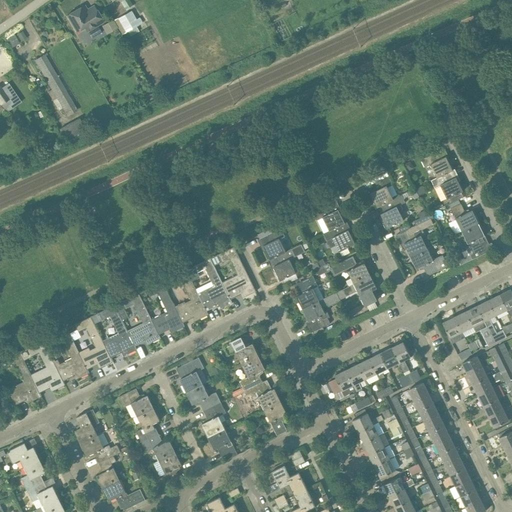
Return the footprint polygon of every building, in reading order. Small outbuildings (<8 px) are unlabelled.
[(129,0),(119,0),(126,10),(133,6),(129,0)] [(87,10),(84,5),(67,15),(77,32),(85,27),(87,32),(103,22),(94,6),(87,10)] [(122,33),(127,30),(128,32),(137,27),(136,26),(137,25),(129,11),(115,19),(122,33)] [(113,20),(107,23),(111,31),(117,28),(113,20)] [(7,39),(15,47),(22,41),(14,33),(7,39)] [(46,54),(35,60),(67,116),(77,110),(45,55),(46,54)] [(14,107),(0,86),(0,103),(6,112),(14,107)] [(145,97),(147,101),(155,98),(153,93),(145,97)] [(86,129),(79,118),(59,129),(63,136),(66,141),(86,129)] [(25,131),(30,137),(37,132),(32,125),(25,131)] [(437,178),(449,172),(453,170),(446,155),(442,157),(439,151),(443,150),(443,149),(421,160),(425,167),(431,164),(437,178)] [(412,169),(412,165),(410,161),(404,163),(408,171),(412,169)] [(387,172),(366,183),(367,186),(371,185),(374,190),(370,192),(378,207),(381,206),(393,199),(387,186),(392,183),(387,172)] [(452,178),(449,172),(437,178),(431,181),(435,188),(440,185),(447,199),(448,199),(457,194),(463,191),(456,176),(452,178)] [(419,196),(415,189),(407,192),(409,196),(411,195),(413,195),(414,199),(419,196)] [(458,199),(464,196),(461,192),(457,194),(448,199),(450,203),(458,199)] [(380,213),(384,221),(382,222),(385,228),(387,227),(388,228),(404,220),(400,212),(402,212),(402,208),(401,205),(406,203),(402,195),(393,199),(381,206),(384,211),(380,213)] [(460,203),(458,199),(450,203),(449,204),(451,208),(452,208),(459,204),(460,203)] [(323,217),(330,230),(330,231),(342,225),(345,223),(338,208),(334,210),(331,204),(335,202),(313,212),(317,220),(323,217)] [(451,208),(462,231),(477,223),(474,217),(475,216),(472,210),(465,213),(461,204),(461,203),(459,204),(452,208),(451,208)] [(417,253),(421,251),(427,248),(431,246),(423,230),(434,224),(431,219),(434,218),(431,212),(427,215),(426,215),(424,216),(423,217),(420,218),(414,221),(416,225),(410,228),(408,224),(399,228),(401,233),(396,235),(400,242),(404,240),(406,243),(404,243),(407,249),(408,249),(412,256),(417,253)] [(307,221),(304,213),(297,216),(300,224),(307,221)] [(472,259),(485,253),(483,249),(487,246),(483,237),(485,235),(482,229),(481,230),(477,223),(462,231),(469,245),(473,253),(470,255),(472,259)] [(344,230),(342,225),(330,231),(330,230),(324,233),(331,248),(336,245),(340,252),(355,244),(348,229),(344,230)] [(270,260),(271,260),(286,252),(280,238),(285,236),(282,228),(260,239),(264,237),(266,243),(263,245),(270,260)] [(286,252),(271,260),(273,265),(273,266),(280,281),(296,273),(289,259),(305,251),(302,244),(292,249),(286,252)] [(218,254),(222,262),(230,258),(238,274),(223,282),(222,282),(230,300),(231,299),(246,292),(248,295),(256,291),(234,246),(225,251),(218,254)] [(428,276),(443,269),(448,266),(443,255),(433,260),(427,248),(421,251),(417,253),(412,256),(415,262),(414,263),(417,269),(423,265),(428,276)] [(354,284),(370,276),(366,269),(367,269),(365,263),(357,266),(353,257),(353,256),(331,267),(328,263),(324,265),(327,272),(332,270),(335,275),(334,274),(342,270),(343,270),(347,272),(348,271),(352,280),(354,284)] [(326,263),(323,257),(318,261),(321,266),(326,263)] [(232,303),(231,299),(230,300),(222,282),(223,282),(211,258),(195,266),(198,272),(205,268),(214,285),(198,293),(200,296),(199,296),(206,311),(207,311),(222,303),(224,307),(232,303)] [(182,323),(183,323),(199,315),(200,319),(209,315),(207,311),(206,311),(199,296),(200,296),(198,293),(187,269),(171,277),(175,285),(182,281),(192,302),(187,305),(185,302),(175,307),(182,323)] [(304,309),(324,299),(313,276),(296,284),(301,294),(296,296),(299,302),(300,302),(304,309)] [(378,300),(373,290),(377,288),(374,282),(373,283),(370,276),(354,284),(365,306),(378,300)] [(159,335),(159,334),(175,327),(177,330),(185,326),(183,323),(182,323),(175,307),(163,281),(147,289),(150,296),(158,293),(168,313),(162,316),(161,314),(151,319),(159,335)] [(500,294),(508,309),(511,318),(511,290),(511,289),(500,294)] [(127,315),(124,307),(126,306),(127,308),(134,304),(143,323),(137,326),(127,331),(134,346),(135,346),(151,338),(153,342),(161,338),(159,334),(159,335),(151,319),(138,293),(115,305),(122,318),(127,315)] [(341,301),(337,293),(324,299),(304,309),(307,315),(306,316),(309,322),(309,321),(310,323),(307,325),(311,333),(330,323),(328,318),(330,317),(327,312),(325,313),(323,308),(328,306),(328,307),(341,301)] [(496,315),(508,309),(500,294),(488,300),(496,315)] [(496,315),(488,300),(477,306),(488,327),(493,324),(490,318),(496,315)] [(127,331),(122,318),(115,305),(91,316),(94,323),(110,316),(119,333),(103,341),(111,358),(127,350),(129,354),(137,350),(135,346),(134,346),(127,331)] [(476,332),(488,327),(477,306),(466,311),(473,326),(476,332)] [(347,312),(350,319),(355,316),(352,309),(347,312)] [(455,317),(462,332),(473,326),(466,311),(455,317)] [(90,350),(89,348),(79,353),(87,370),(88,370),(104,362),(105,365),(113,361),(112,358),(111,358),(103,341),(94,323),(91,316),(67,328),(70,333),(78,329),(79,331),(86,328),(96,348),(90,350)] [(462,332),(455,317),(443,323),(455,347),(459,344),(457,340),(464,336),(462,332)] [(511,331),(511,323),(503,328),(506,334),(511,331)] [(79,353),(79,352),(67,328),(51,336),(54,342),(61,338),(72,361),(66,364),(65,361),(60,364),(58,359),(54,361),(56,366),(63,381),(64,381),(79,373),(81,377),(89,373),(88,370),(87,370),(79,353)] [(492,336),(495,342),(502,339),(499,332),(492,336)] [(223,346),(241,337),(240,333),(221,342),(223,346)] [(495,342),(492,336),(485,339),(488,346),(495,342)] [(236,352),(242,364),(258,357),(254,350),(255,350),(252,344),(246,347),(241,337),(223,346),(228,356),(236,352)] [(65,385),(64,381),(63,381),(56,366),(54,361),(43,340),(27,348),(30,354),(38,350),(49,372),(43,375),(42,373),(32,378),(31,378),(39,393),(40,393),(56,385),(58,389),(65,385)] [(475,341),(468,345),(470,348),(471,351),(478,348),(475,341)] [(392,348),(399,363),(404,373),(409,370),(404,360),(411,357),(403,342),(392,348)] [(504,356),(509,354),(503,343),(498,345),(504,356)] [(490,350),(495,360),(500,358),(495,347),(490,350)] [(399,363),(392,348),(380,353),(388,368),(399,363)] [(470,348),(464,351),(466,356),(472,353),(471,351),(470,348)] [(31,378),(32,378),(19,352),(4,359),(7,366),(15,362),(25,383),(19,387),(18,385),(8,389),(16,404),(32,397),(34,400),(42,396),(40,393),(39,393),(31,378)] [(388,368),(380,353),(369,359),(379,379),(380,380),(385,377),(382,371),(388,368)] [(468,374),(483,367),(477,356),(463,363),(468,374)] [(181,378),(180,379),(183,385),(184,385),(187,391),(203,384),(197,371),(204,368),(199,357),(182,366),(176,369),(181,378)] [(248,377),(240,381),(243,387),(244,391),(246,390),(253,387),(260,383),(262,382),(263,382),(258,372),(265,369),(262,363),(261,363),(258,357),(242,364),(248,377)] [(497,372),(498,373),(505,369),(500,358),(495,360),(500,371),(497,372)] [(368,385),(379,379),(369,359),(358,364),(361,371),(365,379),(368,385)] [(346,370),(354,385),(357,391),(362,388),(359,382),(365,379),(358,364),(346,370)] [(483,367),(468,374),(473,384),(488,377),(483,367)] [(493,375),(496,382),(504,378),(506,382),(511,379),(505,369),(500,371),(493,375)] [(335,375),(336,378),(345,396),(350,393),(348,388),(354,385),(346,370),(335,375)] [(417,370),(406,376),(410,384),(421,379),(417,370)] [(410,384),(406,376),(399,379),(403,388),(410,384)] [(493,388),(488,377),(473,384),(478,395),(493,388)] [(338,399),(345,396),(336,378),(329,382),(338,399)] [(280,402),(276,395),(278,394),(275,388),(268,392),(263,382),(244,391),(246,396),(251,393),(253,399),(258,396),(264,409),(280,402)] [(409,389),(414,400),(429,393),(423,382),(409,389)] [(204,411),(221,402),(216,392),(209,395),(203,384),(187,391),(191,398),(190,398),(192,404),(200,401),(204,411)] [(391,385),(384,389),(387,395),(394,392),(391,385)] [(131,403),(137,416),(153,408),(149,401),(151,401),(148,395),(141,398),(136,388),(119,396),(124,406),(131,403)] [(484,406),(498,399),(493,388),(478,395),(484,406)] [(381,399),(387,395),(384,389),(377,392),(381,399)] [(419,411),(434,404),(429,393),(414,400),(419,411)] [(391,398),(396,409),(401,406),(396,395),(391,398)] [(362,400),(365,406),(371,403),(368,397),(362,400)] [(489,417),(503,409),(498,399),(484,406),(489,417)] [(353,412),(365,406),(362,400),(350,406),(353,412)] [(221,402),(204,411),(209,420),(202,424),(205,430),(206,429),(209,436),(225,428),(219,416),(226,413),(221,402)] [(283,408),(280,402),(264,409),(277,436),(287,431),(285,426),(285,427),(280,417),(287,414),(284,408),(283,408)] [(439,415),(434,404),(419,411),(422,416),(416,419),(419,424),(425,422),(439,415)] [(401,420),(407,417),(401,406),(396,409),(401,420)] [(394,414),(390,407),(382,412),(385,419),(394,414)] [(136,431),(141,442),(158,433),(153,424),(160,420),(157,414),(156,415),(153,408),(137,416),(143,428),(136,431)] [(75,431),(78,437),(79,436),(82,442),(98,435),(93,425),(99,422),(93,409),(76,417),(81,427),(75,431)] [(356,419),(353,420),(359,432),(373,425),(368,413),(366,409),(354,415),(356,419)] [(509,420),(503,409),(489,417),(494,427),(509,420)] [(430,432),(444,425),(439,415),(425,422),(430,432)] [(407,430),(412,428),(407,417),(401,420),(407,430)] [(391,430),(400,426),(396,419),(388,423),(391,430)] [(364,443),(379,436),(373,425),(359,432),(364,443)] [(435,443),(449,436),(444,425),(430,432),(435,443)] [(400,426),(391,430),(394,437),(403,433),(400,426)] [(238,455),(225,428),(209,436),(213,443),(212,443),(214,449),(222,446),(224,450),(227,448),(230,454),(226,456),(228,460),(238,455)] [(412,441),(417,438),(412,428),(407,430),(412,441)] [(511,431),(499,438),(505,448),(511,444),(511,431)] [(158,433),(141,442),(146,452),(153,449),(159,461),(175,453),(171,446),(173,446),(170,440),(163,443),(158,433)] [(95,452),(99,462),(113,455),(121,452),(117,444),(110,447),(109,444),(104,447),(98,435),(82,442),(86,449),(84,450),(87,456),(95,452)] [(369,455),(384,447),(379,436),(364,443),(369,455)] [(455,447),(449,436),(435,443),(440,454),(455,447)] [(417,452),(422,449),(417,438),(412,441),(417,452)] [(401,445),(404,452),(411,448),(407,441),(401,445)] [(20,460),(24,467),(39,460),(36,453),(37,452),(34,447),(28,450),(25,443),(8,451),(14,463),(20,460)] [(390,459),(384,447),(369,455),(375,466),(390,459)] [(460,457),(455,447),(440,454),(445,464),(460,457)] [(414,455),(411,448),(404,452),(408,458),(414,455)] [(417,452),(422,462),(427,460),(422,449),(417,452)] [(159,461),(165,473),(163,474),(164,477),(159,479),(163,487),(180,478),(176,468),(182,465),(179,459),(178,460),(175,453),(171,455),(159,461)] [(113,455),(99,462),(104,472),(97,475),(100,481),(101,481),(104,487),(119,480),(112,464),(117,461),(113,455)] [(305,461),(303,456),(293,461),(296,466),(305,461)] [(395,469),(398,468),(399,466),(394,457),(390,459),(375,466),(381,477),(390,473),(396,470),(395,469)] [(445,464),(451,475),(465,468),(460,457),(445,464)] [(39,460),(24,467),(28,475),(21,479),(26,490),(44,482),(40,475),(46,472),(43,466),(42,467),(39,460)] [(427,460),(422,462),(428,473),(433,470),(427,460)] [(422,470),(418,463),(408,468),(412,475),(422,470)] [(292,479),(290,476),(285,465),(272,471),(278,483),(279,482),(282,487),(280,488),(289,484),(288,481),(292,479)] [(456,486),(470,479),(465,468),(451,475),(456,486)] [(438,481),(433,470),(428,473),(433,484),(438,481)] [(143,477),(140,471),(132,475),(135,480),(143,477)] [(280,488),(280,489),(289,484),(290,487),(295,495),(307,489),(303,480),(302,478),(300,478),(298,473),(299,472),(290,476),(292,479),(288,481),(289,484),(280,488)] [(390,496),(405,489),(415,484),(412,478),(402,483),(399,477),(384,485),(390,496)] [(461,496),(476,489),(470,479),(456,486),(461,496)] [(128,497),(119,480),(104,487),(108,494),(106,495),(109,501),(117,497),(122,508),(124,507),(125,510),(142,501),(138,492),(128,497)] [(438,481),(433,484),(438,494),(443,492),(438,481)] [(34,511),(46,505),(58,499),(55,492),(56,492),(53,486),(47,489),(44,482),(26,490),(32,502),(39,498),(43,506),(34,511)] [(422,495),(431,490),(428,483),(419,487),(422,495)] [(240,493),(238,488),(228,492),(231,498),(240,493)] [(295,495),(299,504),(300,506),(302,509),(305,508),(307,511),(316,506),(314,507),(311,501),(313,500),(312,498),(307,489),(295,495)] [(410,500),(405,489),(390,496),(395,507),(410,500)] [(466,507),(481,500),(476,489),(461,496),(466,507)] [(431,490),(422,495),(425,501),(435,497),(431,490)] [(25,491),(21,493),(26,502),(30,500),(25,491)] [(443,492),(438,494),(443,505),(448,502),(443,492)] [(277,504),(286,499),(284,494),(274,499),(277,504)] [(226,508),(220,496),(207,503),(211,511),(224,511),(227,511),(226,508)] [(58,499),(46,505),(34,511),(63,511),(65,511),(63,505),(61,506),(58,499)] [(286,499),(277,504),(279,509),(289,504),(286,499)] [(397,511),(415,511),(416,511),(410,500),(395,507),(397,511)] [(483,511),(486,511),(481,500),(466,507),(468,511),(483,511)] [(430,510),(431,511),(442,511),(437,502),(431,504),(433,508),(430,510)] [(452,511),(448,502),(443,505),(446,511),(452,511)]
